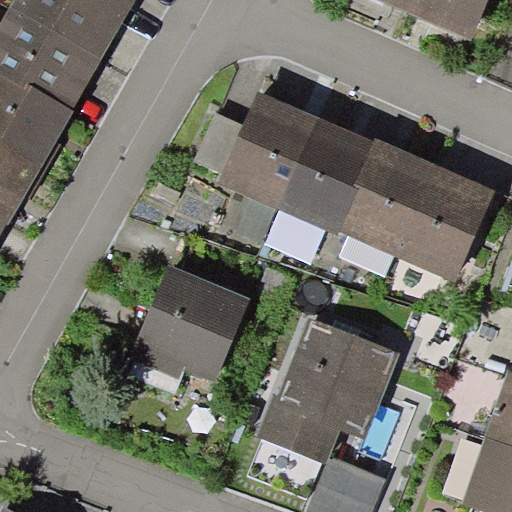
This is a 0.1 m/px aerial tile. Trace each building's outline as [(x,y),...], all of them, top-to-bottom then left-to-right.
[(14,0),(11,7),(101,58),(134,0),(14,0)] [(381,0),(408,11),(413,0),(381,0)] [(486,0),(413,0),(408,11),(471,38),(486,0)] [(72,109),(101,58),(11,7),(1,24),(0,25),(0,73),(25,88),(27,83),(72,109)] [(0,145),(47,172),(62,145),(56,141),(74,110),(72,109),(27,83),(25,88),(0,73),(0,145)] [(217,183),(279,209),(319,116),(258,90),(243,124),(221,174),(217,183)] [(221,174),(243,124),(216,112),(194,162),(221,174)] [(373,140),(319,116),(279,209),(338,234),(339,230),(359,184),(355,182),(373,140)] [(375,137),(373,140),(355,182),(359,184),(339,230),(396,255),(436,164),(375,137)] [(31,198),(47,172),(0,145),(0,212),(10,218),(25,194),(31,198)] [(494,189),(436,164),(396,255),(454,281),(494,189)] [(0,235),(10,218),(0,212),(0,235)] [(249,298),(169,264),(129,358),(178,378),(182,368),(214,382),(249,298)] [(399,352),(309,316),(279,393),(274,391),(257,435),(327,463),(330,456),(341,428),(365,438),(399,352)] [(485,437),(511,446),(511,371),(508,370),(485,437)] [(511,511),(511,446),(485,437),(461,504),(485,511),(511,511)] [(373,511),(387,479),(330,456),(327,463),(307,511),(308,511),(373,511)] [(18,511),(3,503),(0,508),(0,511),(18,511)]
